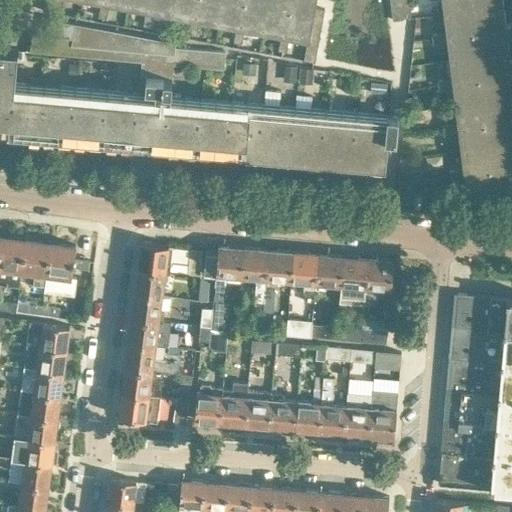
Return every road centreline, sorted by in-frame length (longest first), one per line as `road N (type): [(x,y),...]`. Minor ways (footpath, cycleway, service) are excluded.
road 1 (residential): [(105,211),(434,240)]
road 2 (unclassified): [(410,470),(81,442)]
road 3 (unclassified): [(81,442),(105,211)]
road 4 (unclassified): [(410,470),(434,240)]
